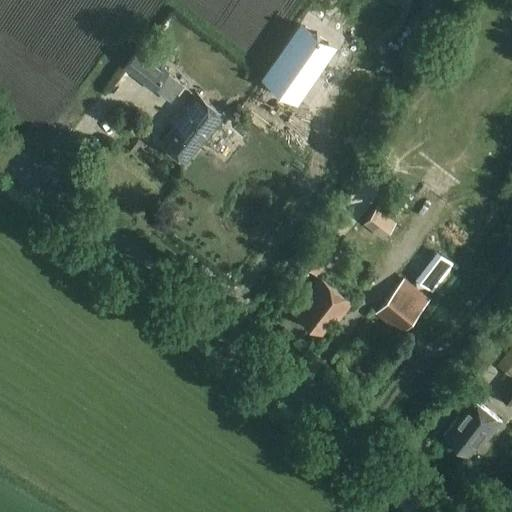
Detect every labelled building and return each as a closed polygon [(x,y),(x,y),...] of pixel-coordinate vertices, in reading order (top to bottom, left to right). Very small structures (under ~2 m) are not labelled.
[(286,66),(296,73),(323,34),(313,27),(309,24),(307,22),(279,62),(281,63),(286,66)] [(148,37),(123,68),(157,94),(170,77),(154,64),(165,50),(148,37)] [(100,80),(114,92),(130,76),(116,63),(100,80)] [(175,124),(161,143),(185,162),(200,144),(201,145),(224,116),(197,93),(173,122),(175,124)] [(250,171),(239,190),(252,198),(263,179),(250,171)] [(363,223),(383,238),(396,222),(375,206),(363,223)] [(430,224),(445,233),(453,219),(437,210),(430,224)] [(342,244),(324,231),(301,262),(318,275),(342,244)] [(449,263),(431,249),(429,252),(414,242),(401,260),(433,284),(449,263)] [(311,298),(298,315),(322,334),(335,317),(339,320),(352,304),(321,278),(307,295),(311,298)] [(430,299),(404,278),(376,313),(402,334),(430,299)] [(511,383),(501,397),(511,405),(511,383)] [(443,435),(468,456),(484,436),(488,439),(501,423),(469,396),(455,413),(459,416),(443,435)]
